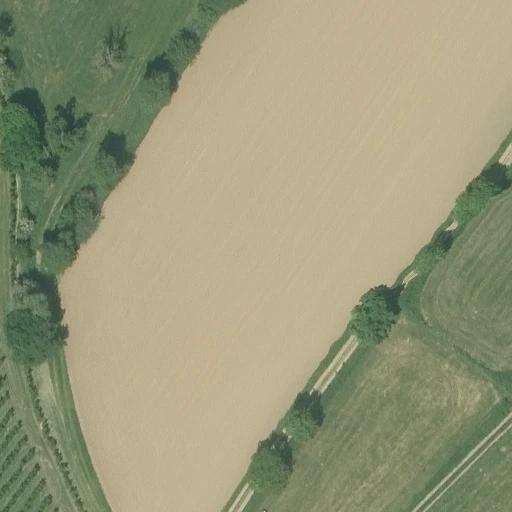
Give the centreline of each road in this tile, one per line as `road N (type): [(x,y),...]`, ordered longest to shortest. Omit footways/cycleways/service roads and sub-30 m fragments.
road 1 (track): [(511,121),(235,511)]
road 2 (track): [(417,511),(511,414)]
